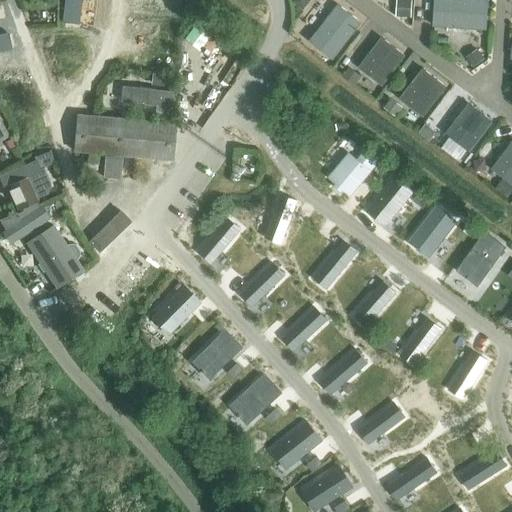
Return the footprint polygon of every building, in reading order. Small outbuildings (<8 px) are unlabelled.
[(70,0),(69,23),(86,24),(87,0),(70,0)] [(129,0),(129,10),(177,12),(177,0),(129,0)] [(398,0),(398,17),(413,17),(413,0),(398,0)] [(485,0),(434,0),(433,27),(488,30),(489,0),(485,0)] [(339,3),(309,41),(333,60),(363,22),(339,3)] [(0,49),(17,46),(13,30),(0,32),(0,49)] [(382,38),(359,68),(383,86),(406,56),(382,38)] [(479,50),(468,58),(475,67),(486,59),(479,50)] [(350,68),(344,77),(356,86),(363,78),(350,68)] [(422,69),(401,99),(425,117),(447,87),(422,69)] [(153,73),(152,84),(165,86),(167,74),(153,73)] [(123,86),(122,101),(125,102),(127,102),(170,107),(173,107),(174,91),(123,86)] [(18,87),(6,92),(19,120),(31,115),(18,87)] [(392,99),(385,108),(397,117),(404,108),(392,99)] [(469,103),(447,133),(471,151),(493,121),(469,103)] [(77,115),(74,152),(171,160),(174,124),(77,115)] [(426,125),(419,134),(430,142),(436,133),(426,125)] [(511,142),(492,169),(511,183),(511,142)] [(257,174),(258,149),(236,148),(235,173),(257,174)] [(349,154),(330,178),(337,184),(335,187),(341,192),(344,189),(351,196),(371,172),(380,161),(366,150),(357,161),(349,154)] [(49,152),(34,159),(35,161),(39,172),(43,170),(54,165),(49,152)] [(106,155),(104,177),(121,179),(123,157),(106,155)] [(35,161),(0,175),(0,181),(3,188),(7,186),(17,209),(37,201),(35,197),(46,193),(49,186),(43,170),(39,172),(35,161)] [(396,176),(367,212),(376,220),(378,218),(387,225),(414,192),(396,176)] [(511,184),(504,179),(496,189),(508,198),(511,192),(511,184)] [(281,195),(265,238),(281,244),(298,202),(281,195)] [(419,195),(414,201),(423,209),(428,202),(419,195)] [(40,207),(27,216),(34,227),(47,218),(40,207)] [(437,207),(410,242),(418,248),(416,250),(420,253),(422,251),(429,257),(457,222),(437,207)] [(228,219),(198,254),(211,265),(241,230),(228,219)] [(471,222),(464,232),(471,236),(478,227),(471,222)] [(53,226),(27,243),(57,288),(82,270),(53,226)] [(249,248),(258,237),(250,229),(240,240),(249,248)] [(316,274),(327,260),(318,254),(327,242),(315,233),(295,258),(316,274)] [(485,233),(459,270),(479,284),(505,248),(485,233)] [(344,242),(313,279),(327,290),(357,253),(344,242)] [(368,262),(347,290),(359,298),(379,270),(368,262)] [(273,263),(240,295),(252,308),(285,276),(273,263)] [(383,281),(353,316),(366,327),(397,293),(383,281)] [(183,285),(151,317),(168,335),(200,303),(183,285)] [(402,343),(430,307),(416,296),(388,332),(402,343)] [(315,308),(282,339),(294,352),(327,321),(315,308)] [(428,319),(400,355),(414,366),(442,329),(428,319)] [(225,330),(193,361),(210,379),(242,348),(225,330)] [(313,360),(327,347),(318,336),(303,349),(313,360)] [(388,340),(383,346),(392,354),(397,347),(388,340)] [(357,350),(320,382),(332,395),(368,363),(357,350)] [(473,351),(449,390),(463,399),(488,361),(473,351)] [(237,365),(229,373),(235,379),(243,370),(237,365)] [(265,375),(230,407),(242,419),(243,418),(249,423),(282,393),(265,375)] [(395,404),(358,431),(368,445),(405,418),(395,404)] [(276,410),(267,418),(273,424),(282,416),(276,410)] [(308,422),(272,450),(279,460),(281,459),(289,468),(323,441),(308,422)] [(498,451),(460,476),(469,490),(508,466),(498,451)] [(317,458),(308,465),(313,472),(322,464),(317,458)] [(428,459),(388,486),(398,500),(438,473),(428,459)] [(340,467),(303,491),(316,511),(354,487),(340,467)] [(426,493),(412,500),(418,511),(424,511),(434,507),(426,493)] [(345,502),(335,509),(337,511),(345,511),(350,509),(345,502)]
